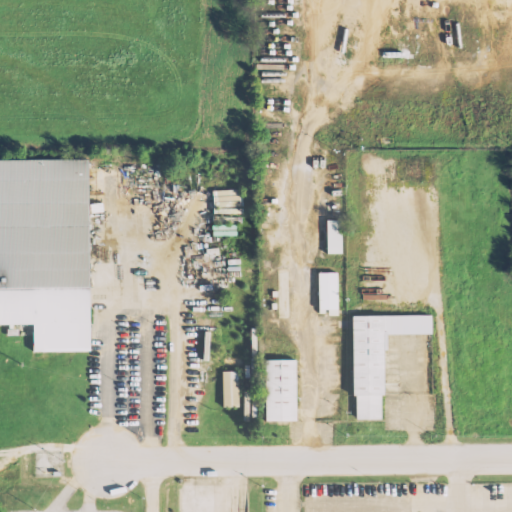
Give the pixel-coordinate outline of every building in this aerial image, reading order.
[(0,157),(90,157),(93,350),(33,351),(32,323),(0,323),(0,157)] [(326,219),(326,252),(341,252),(341,219),(326,219)] [(318,272),(336,272),(337,308),(318,309),(318,272)] [(352,316),(432,315),(432,333),(382,334),(383,394),(381,394),(381,418),(356,418),(356,395),(352,395),(352,316)] [(265,358),(265,420),(295,420),(295,359),(265,358)] [(222,371),(223,406),(239,406),(238,371),(222,371)]
